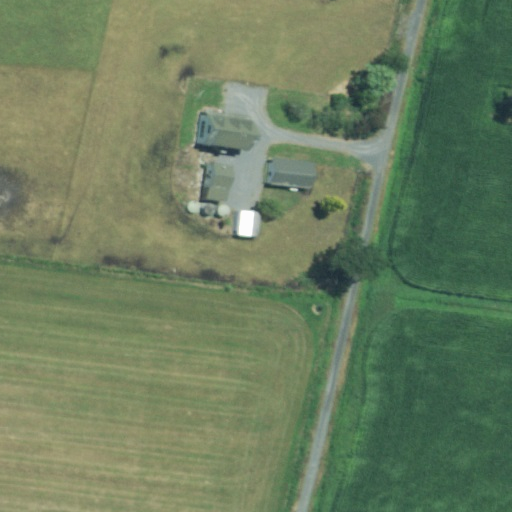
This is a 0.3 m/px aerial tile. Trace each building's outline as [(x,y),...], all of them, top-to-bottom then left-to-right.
[(186,56),(172,54),(169,82),(183,84),(186,56)] [(151,129),(155,117),(146,114),(143,127),(151,129)] [(243,118),(198,115),(196,147),(241,150),(243,118)] [(308,163),(266,158),(263,185),(305,189),(308,163)] [(224,166),(205,163),(199,199),(218,202),(224,166)] [(257,214),(236,212),(234,235),(255,237),(257,214)] [(92,219),(82,218),(78,238),(88,240),(92,219)]
